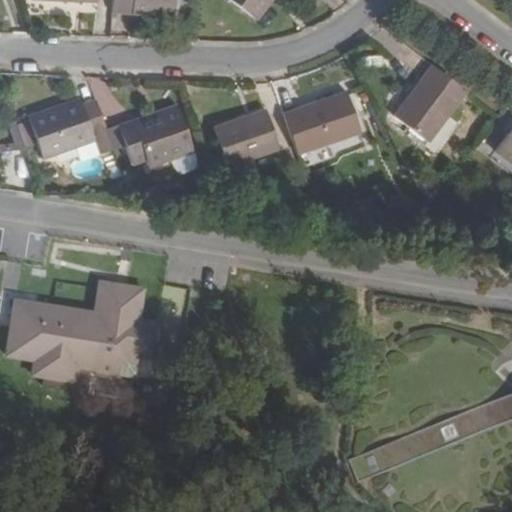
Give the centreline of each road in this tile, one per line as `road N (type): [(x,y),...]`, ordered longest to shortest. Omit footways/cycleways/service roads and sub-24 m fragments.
road 1 (residential): [(511,289),(0,206)]
road 2 (residential): [(0,52),(253,63),(322,43),(376,0)]
